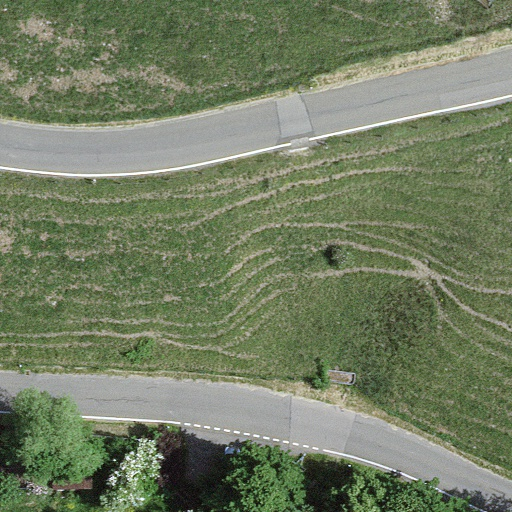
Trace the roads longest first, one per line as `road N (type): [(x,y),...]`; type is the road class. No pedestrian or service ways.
road 1 (unclassified): [(511,502),(386,447),(288,420),(172,402),(0,393)]
road 2 (unclassified): [(0,143),(84,153),(198,142),(511,66)]
